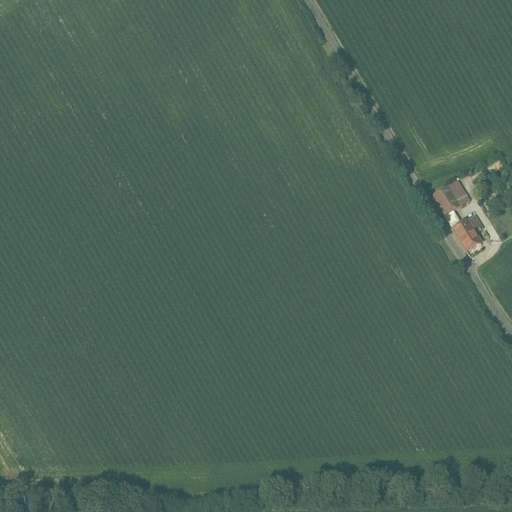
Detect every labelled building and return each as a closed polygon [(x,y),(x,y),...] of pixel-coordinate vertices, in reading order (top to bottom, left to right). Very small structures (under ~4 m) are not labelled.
[(435,182),(427,187),(433,197),(441,192),(435,182)] [(441,192),(433,197),(445,218),(454,212),(470,202),(458,182),(441,192)] [(511,199),(485,214),(487,218),(496,213),(497,215),(505,210),(507,213),(511,210),(511,199)] [(454,212),(445,218),(453,231),(462,226),(454,212)] [(462,226),(453,231),(467,253),(481,244),(475,235),(483,230),(475,218),(462,226)]
